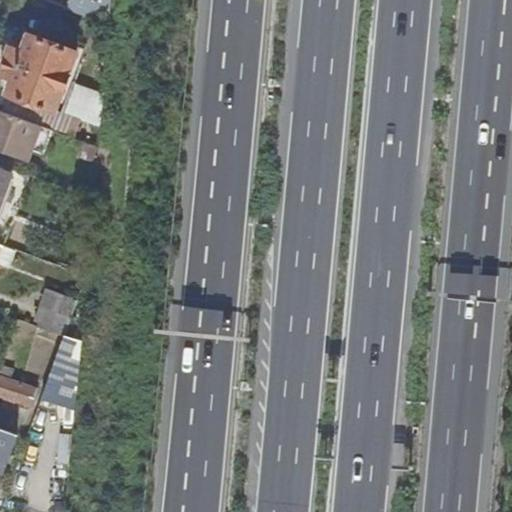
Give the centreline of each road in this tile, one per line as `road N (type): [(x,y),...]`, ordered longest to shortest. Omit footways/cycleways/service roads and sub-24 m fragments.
road 1 (motorway): [(449,511),(495,0)]
road 2 (motorway): [(238,0),(192,511)]
road 3 (motorway): [(328,0),(282,511)]
road 4 (motorway): [(358,511),(404,0)]
